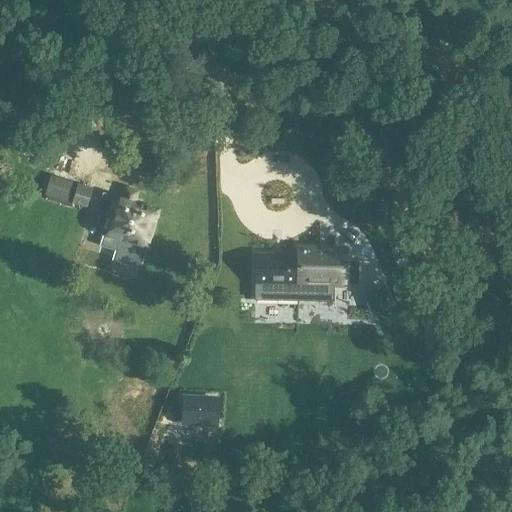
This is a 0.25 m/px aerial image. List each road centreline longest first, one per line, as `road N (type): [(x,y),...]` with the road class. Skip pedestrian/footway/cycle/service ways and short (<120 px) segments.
road 1 (unknown): [(241,0),(229,135),(256,229)]
road 2 (track): [(511,465),(395,511)]
